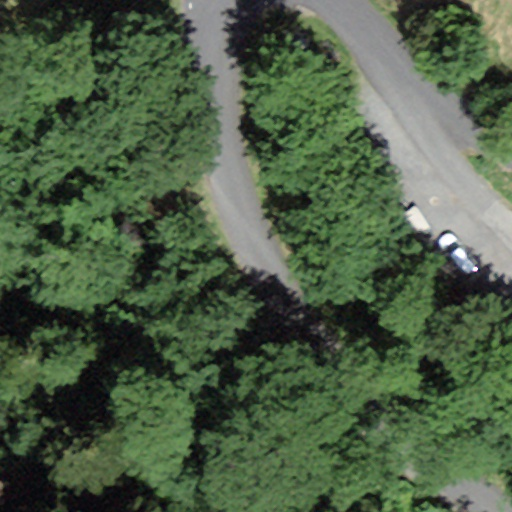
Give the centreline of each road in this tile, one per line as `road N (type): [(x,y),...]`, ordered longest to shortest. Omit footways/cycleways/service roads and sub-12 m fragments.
road 1 (unclassified): [(498,511),(338,376),(280,304),(219,171),(215,0)]
road 2 (unclassified): [(511,150),(334,0)]
